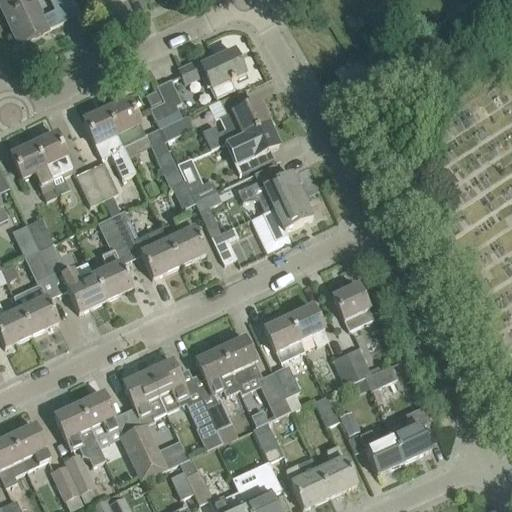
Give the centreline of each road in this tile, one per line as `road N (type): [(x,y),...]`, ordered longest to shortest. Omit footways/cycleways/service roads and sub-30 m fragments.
road 1 (residential): [(0,403),(378,227)]
road 2 (residential): [(378,227),(250,0)]
road 3 (residential): [(489,462),(378,227)]
road 4 (residential): [(9,115),(236,6)]
